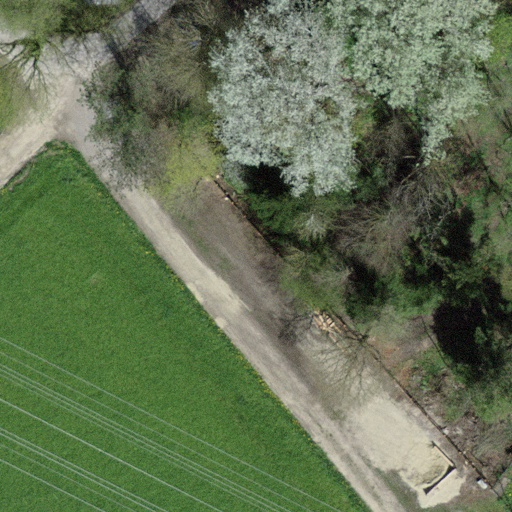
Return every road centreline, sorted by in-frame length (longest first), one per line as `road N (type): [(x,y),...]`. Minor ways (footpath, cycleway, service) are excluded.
road 1 (track): [(402,511),(73,97)]
road 2 (track): [(171,0),(73,97)]
